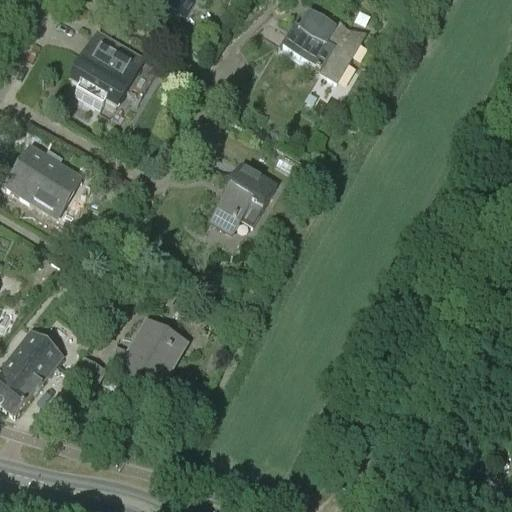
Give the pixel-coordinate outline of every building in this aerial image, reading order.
[(167,0),(169,1),(165,9),(185,21),(196,2),(192,0),(167,0)] [(334,34),(336,32),(322,22),(307,17),(298,33),(294,31),(296,28),(295,27),(277,55),(279,56),(282,52),(319,74),(317,78),(335,88),(364,39),(343,34),(342,37),(334,34)] [(97,116),(103,106),(113,112),(137,71),(92,45),(68,86),(77,91),(71,101),(97,116)] [(55,223),(79,183),(29,154),(6,195),(55,223)] [(251,233),(260,217),(276,190),(240,169),(227,191),(229,192),(211,223),(228,233),(234,223),(251,233)] [(129,208),(134,200),(125,195),(120,204),(129,208)] [(206,319),(217,326),(225,312),(222,310),(212,304),(209,309),(211,311),(206,319)] [(156,395),(184,349),(147,327),(127,361),(116,354),(108,367),(156,395)] [(37,393),(62,362),(29,337),(5,367),(37,393)] [(90,398),(102,377),(83,365),(70,386),(90,398)] [(0,412),(13,423),(37,393),(5,367),(0,374),(0,412)] [(119,400),(124,392),(108,382),(103,390),(119,400)]
